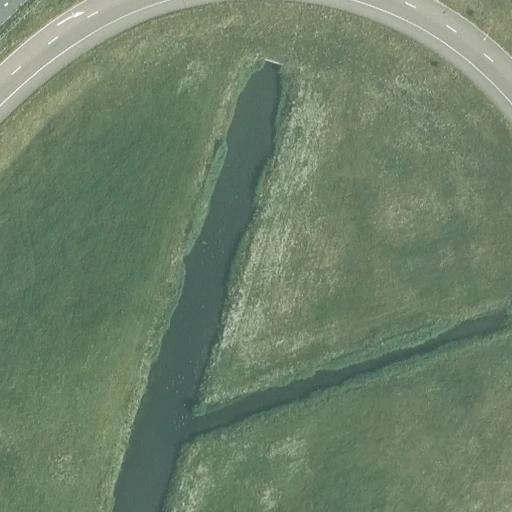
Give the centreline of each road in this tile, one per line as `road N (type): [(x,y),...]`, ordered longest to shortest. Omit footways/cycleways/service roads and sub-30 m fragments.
road 1 (motorway): [(0,89),(53,40),(129,0)]
road 2 (motorway): [(394,0),(441,18),(511,76)]
